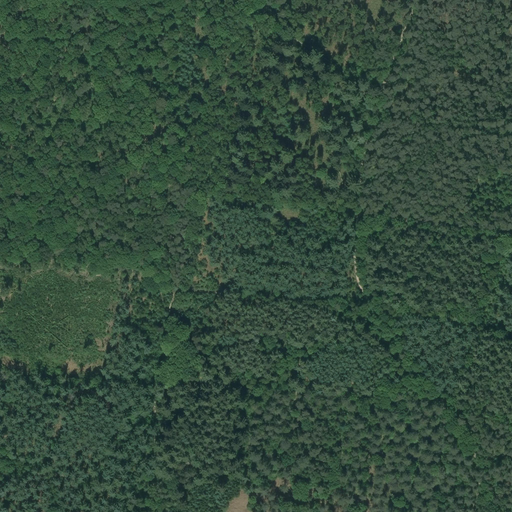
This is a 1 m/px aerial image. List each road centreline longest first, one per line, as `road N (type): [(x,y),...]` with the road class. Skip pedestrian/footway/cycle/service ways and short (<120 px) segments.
road 1 (track): [(379,92),(355,215),(359,287)]
road 2 (track): [(236,0),(337,66)]
